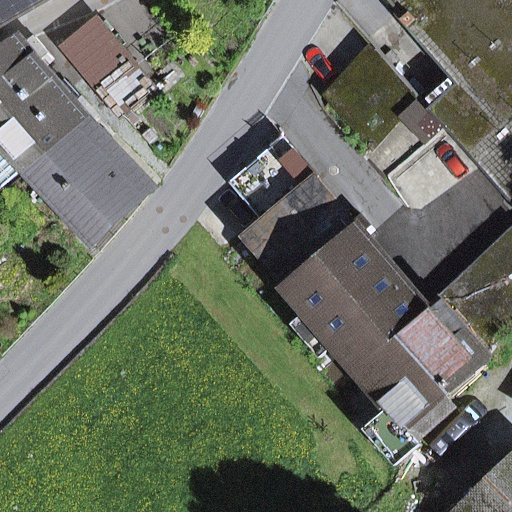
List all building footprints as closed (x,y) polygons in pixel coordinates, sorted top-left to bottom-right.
[(0,0),(0,19),(2,23),(41,0),(0,0)] [(390,0),(399,12),(407,0),(390,0)] [(511,205),(511,0),(407,0),(399,12),(397,15),(456,87),(429,110),(511,205)] [(65,48),(122,117),(152,92),(98,21),(65,48)] [(23,41),(0,55),(0,125),(56,80),(23,41)] [(375,51),(331,100),(373,148),(417,99),(375,51)] [(0,191),(27,167),(31,172),(89,118),(56,80),(0,125),(0,191)] [(94,241),(153,190),(89,118),(31,172),(94,241)] [(490,356),(511,327),(511,242),(431,316),(286,141),(261,163),(292,201),(266,223),(248,238),(309,311),(338,345),(394,410),(401,419),(377,440),(397,463),(456,408),(445,395),(490,356)] [(266,223),(292,201),(261,163),(234,186),(266,223)] [(321,359),(338,345),(309,311),(292,325),(321,359)] [(401,419),(394,410),(369,430),(377,440),(401,419)] [(511,511),(511,470),(468,511),(511,511)]
